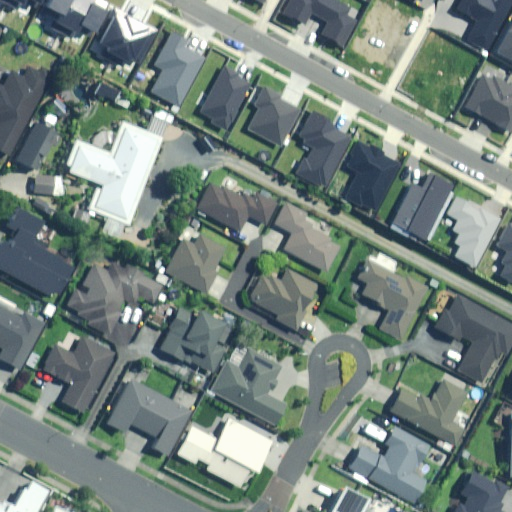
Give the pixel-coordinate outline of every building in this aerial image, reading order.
[(5,0),(4,2),(15,8),(19,0),(23,0),(33,5),(35,0),(5,0)] [(44,0),(40,9),(53,16),(48,25),(59,31),(63,22),(75,0),(44,0)] [(75,0),(63,22),(59,31),(69,37),(74,28),(87,34),(105,1),(103,0),(75,0)] [(318,16),(326,0),(287,0),(281,12),(303,23),(310,11),(318,16)] [(350,5),(340,0),(326,0),(318,16),(327,20),(319,34),(341,45),(355,19),(345,13),(350,5)] [(466,38),(485,49),(511,0),(459,0),(456,6),(477,18),(466,38)] [(115,50),(133,17),(123,12),(124,11),(112,5),(94,38),(105,44),(100,54),(110,60),(115,50)] [(144,23),(133,17),(115,50),(110,60),(121,65),(126,56),(138,62),(156,28),(145,22),(144,23)] [(511,19),(495,50),(511,59),(511,19)] [(185,38),(170,30),(152,63),(161,68),(149,90),(177,105),(203,56),(181,45),(185,38)] [(441,125),(459,85),(469,62),(428,44),(430,41),(408,32),(407,35),(401,32),(391,55),(429,71),(417,98),(395,89),(382,118),(408,130),(404,139),(441,156),(453,130),(441,125)] [(47,60),(39,51),(30,58),(38,67),(47,60)] [(236,72),(222,65),(198,110),(212,117),(210,121),(224,128),(248,82),(234,75),(236,72)] [(46,79),(24,66),(18,76),(8,70),(0,84),(0,154),(4,157),(46,79)] [(487,117),(507,81),(493,73),(490,78),(482,73),(464,104),(487,117)] [(117,89),(97,81),(93,90),(112,99),(117,89)] [(511,83),(507,81),(487,117),(511,130),(511,128),(511,83)] [(279,93),(262,85),(252,104),(257,106),(246,127),(279,145),(298,108),(277,97),(279,93)] [(63,107),(50,96),(41,107),(54,118),(63,107)] [(328,118),(310,109),(297,134),(295,138),(312,147),(305,159),(302,157),(294,172),(322,187),(349,136),(333,127),(334,125),(326,121),(328,118)] [(35,121),(15,159),(35,169),(49,141),(56,144),(61,134),(35,121)] [(159,137),(118,121),(105,153),(71,140),(59,171),(94,184),(82,212),(93,217),(94,214),(124,225),(159,137)] [(474,137),(463,131),(449,158),(461,164),(474,137)] [(367,145),(356,139),(348,152),(351,154),(345,165),(357,171),(343,196),(359,205),(360,203),(373,210),(399,162),(381,153),(383,150),(369,143),(367,145)] [(511,175),(511,152),(503,156),(511,176),(511,175)] [(419,187),(410,182),(389,221),(422,239),(452,184),(427,171),(419,187)] [(53,175),(34,173),(32,190),(51,193),(53,175)] [(232,195),(209,182),(193,210),(235,232),(244,217),(261,226),(273,204),(252,193),(248,200),(233,192),(232,195)] [(45,201),(35,195),(31,203),(41,209),(45,201)] [(477,208),(454,196),(445,213),(456,218),(450,228),(457,232),(452,242),(458,244),(452,255),(473,265),(499,217),(478,206),(477,208)] [(309,224),(300,220),(302,215),(282,203),(271,224),(287,233),(278,249),(322,273),(337,246),(324,239),(325,237),(307,227),(309,224)] [(8,242),(0,237),(0,267),(55,296),(72,263),(31,242),(42,221),(15,207),(6,225),(10,227),(6,234),(10,236),(8,242)] [(511,224),(507,222),(496,244),(506,249),(500,261),(504,263),(499,274),(511,281),(511,224)] [(222,246),(195,233),(190,245),(177,239),(161,274),(202,294),(212,273),(209,272),(222,246)] [(73,312),(72,314),(84,321),(83,324),(104,336),(117,314),(113,312),(120,300),(129,306),(135,297),(148,304),(158,286),(115,261),(112,265),(107,262),(102,271),(89,263),(74,290),(70,288),(61,305),(73,312)] [(402,280),(367,262),(357,280),(363,283),(357,295),(384,309),(374,329),(397,341),(424,288),(403,277),(402,280)] [(268,269),(263,279),(255,276),(245,294),(252,297),(248,304),(271,316),(269,319),(291,332),(300,316),(296,314),(311,285),(281,269),(278,275),(268,269)] [(450,311),(443,307),(433,302),(426,315),(436,320),(432,327),(457,341),(460,336),(471,342),(456,370),(482,384),(500,352),(507,356),(511,346),(511,324),(471,302),(469,305),(457,298),(450,311)] [(0,347),(0,359),(17,369),(43,322),(22,311),(19,316),(0,305),(0,347)] [(227,329),(217,325),(174,305),(154,349),(181,362),(187,351),(201,358),(209,340),(220,345),(227,329)] [(109,355),(78,338),(69,355),(50,344),(36,369),(66,385),(57,402),(78,413),(109,355)] [(280,368),(244,349),(235,367),(222,361),(206,391),(271,426),(282,405),(265,396),(280,368)] [(187,412),(124,379),(101,424),(120,433),(125,424),(151,438),(146,447),(164,457),(187,412)] [(465,393),(439,380),(428,401),(415,394),(413,398),(396,389),(384,411),(452,447),(462,429),(449,422),(465,393)] [(267,442),(223,419),(212,440),(186,426),(172,454),(190,464),(192,459),(204,465),(201,470),(235,487),(245,470),(251,473),(267,442)] [(425,445),(388,426),(380,442),(388,446),(379,463),(354,450),(343,469),(411,504),(423,481),(410,474),(425,445)] [(33,511),(44,491),(0,468),(0,511),(33,511)] [(500,502),(497,501),(504,488),(489,480),(487,483),(463,471),(452,494),(462,499),(458,506),(452,503),(447,511),(497,511),(495,511),(500,502)] [(354,511),(361,500),(337,488),(324,511),(354,511)] [(72,511),(55,503),(50,511),(72,511)]
